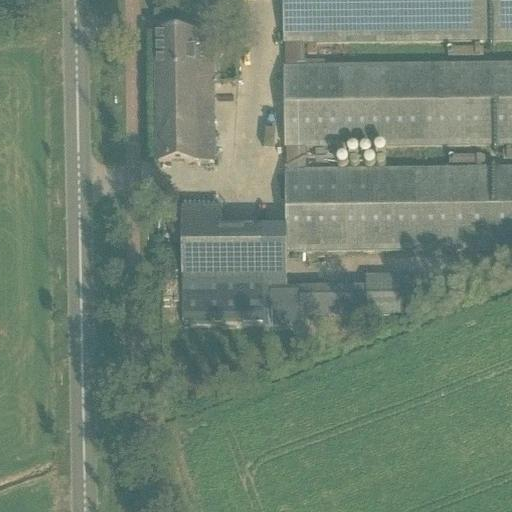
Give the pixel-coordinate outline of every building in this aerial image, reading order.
[(511,0),(282,0),(284,46),(285,46),(286,71),(284,71),(285,150),(287,150),(287,175),(286,175),(287,254),(307,254),(511,252),(511,169),(306,172),(305,152),(511,148),(511,65),(304,69),(304,48),(511,44),(511,0)] [(196,35),(156,36),(158,165),(197,164),(196,35)] [(263,249),(182,250),(183,325),(264,324),(263,249)] [(270,290),(270,312),(298,311),(298,289),(270,290)] [(366,289),(300,290),(301,319),(367,318),(366,289)]
